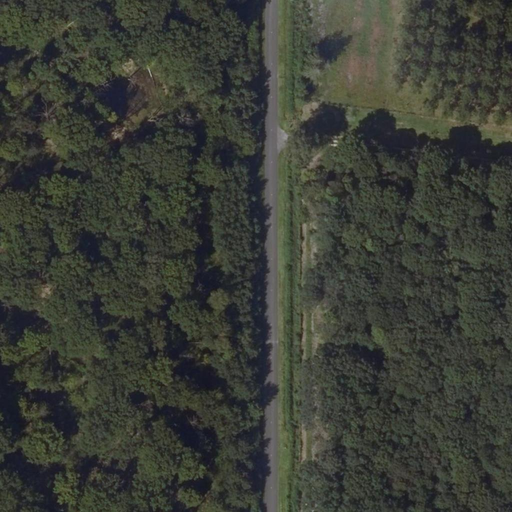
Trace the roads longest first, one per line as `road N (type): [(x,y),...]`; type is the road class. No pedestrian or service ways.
road 1 (tertiary): [(273,0),(275,511)]
road 2 (track): [(274,137),(511,167)]
